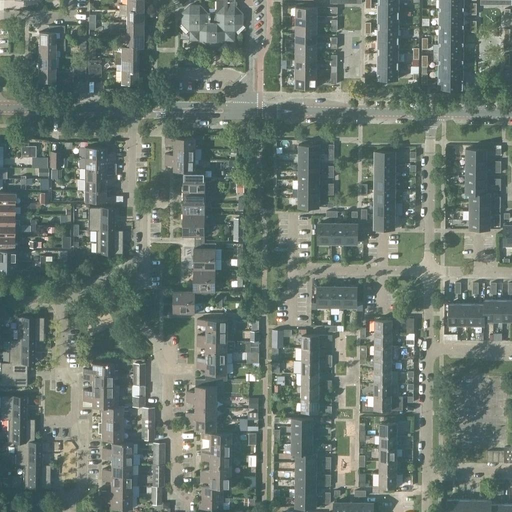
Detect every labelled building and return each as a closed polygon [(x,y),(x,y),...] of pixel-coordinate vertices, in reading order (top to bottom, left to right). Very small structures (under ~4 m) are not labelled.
[(118,10),(143,10),(142,0),(126,0),(126,4),(119,4),(118,10)] [(206,48),(217,48),(224,41),(235,41),(235,31),(242,24),(242,13),(235,5),(235,4),(235,0),(216,0),(217,12),(208,12),(200,5),(190,5),(182,12),(182,23),(189,30),(189,40),(199,41),(206,48)] [(462,8),(461,0),(440,0),(440,8),(462,8)] [(397,15),(397,3),(379,2),(379,15),(397,15)] [(317,7),(314,7),(314,3),(307,3),(307,7),(295,6),(295,16),(317,16),(317,7)] [(462,17),(462,8),(440,8),(440,17),(462,17)] [(143,22),(143,10),(118,10),(118,16),(126,16),(126,22),(143,22)] [(397,28),(397,15),(379,15),(379,28),(397,28)] [(317,25),(317,16),(295,16),(295,25),(317,25)] [(462,26),(462,17),(440,17),(440,26),(462,26)] [(142,34),(143,22),(126,22),(126,28),(119,28),(119,34),(142,34)] [(64,32),(64,25),(48,25),(48,32),(38,32),(38,44),(64,44),(64,38),(55,38),(55,32),(64,32)] [(317,33),(317,25),(295,25),(295,33),(317,33)] [(462,35),(462,26),(440,26),(440,34),(462,35)] [(397,41),(397,28),(379,28),(379,40),(397,41)] [(317,42),(317,33),(295,33),(295,42),(317,42)] [(142,47),(142,34),(119,34),(126,34),(126,46),(137,46),(137,47),(142,47)] [(462,43),(462,35),(440,34),(440,43),(462,43)] [(396,53),(397,41),(379,40),(379,53),(396,53)] [(317,51),(317,42),(295,42),(295,51),(317,51)] [(462,52),(462,43),(440,43),(440,52),(462,52)] [(64,50),(64,44),(38,44),(38,56),(55,56),(55,50),(64,50)] [(114,52),(114,58),(137,58),(137,47),(137,46),(126,46),(121,46),(121,52),(114,52)] [(316,60),(317,51),(295,51),(295,60),(316,60)] [(462,61),(462,52),(440,52),(440,61),(462,61)] [(396,66),(396,53),(379,53),(379,65),(396,66)] [(54,68),(55,56),(38,56),(38,68),(54,68)] [(121,64),(121,70),(137,70),(137,58),(114,58),(114,64),(121,64)] [(88,67),(88,81),(94,81),(94,67),(101,67),(101,60),(88,60),(88,67)] [(316,69),(316,60),(295,60),(295,68),(316,69)] [(461,70),(462,61),(440,61),(440,70),(461,70)] [(396,79),(396,66),(379,65),(378,79),(396,79)] [(54,81),(54,68),(38,68),(38,81),(54,81)] [(316,77),(316,69),(295,68),(294,77),(316,77)] [(137,83),(137,70),(121,70),(121,83),(137,83)] [(461,79),(461,70),(440,70),(440,78),(461,79)] [(316,87),(316,77),(294,77),(294,86),(316,87)] [(461,88),(461,79),(440,78),(440,88),(461,88)] [(195,148),(195,137),(165,137),(165,143),(174,143),(174,148),(195,148)] [(325,149),(319,149),(319,144),(298,144),(298,153),(325,153),(325,149)] [(28,157),(29,157),(35,157),(36,146),(21,146),(21,156),(28,157)] [(106,152),(106,146),(84,146),(84,157),(115,158),(115,152),(106,152)] [(462,161),(462,146),(447,146),(446,161),(462,161)] [(195,159),(195,148),(174,148),(174,154),(165,153),(165,159),(195,159)] [(465,157),(486,157),(486,148),(465,148),(465,157)] [(375,151),(375,164),(394,164),(395,151),(375,151)] [(50,167),(51,167),(60,167),(60,152),(50,152),(50,167)] [(324,153),(325,153),(298,153),(298,162),(319,162),(319,153),(324,153)] [(115,163),(115,158),(84,157),(84,168),(106,168),(106,163),(115,163)] [(486,166),(486,157),(465,157),(465,166),(486,166)] [(195,170),(195,159),(165,159),(165,164),(173,164),(173,170),(183,170),(195,170)] [(319,171),(319,162),(298,162),(298,171),(319,171)] [(375,164),(374,177),(394,177),(394,164),(375,164)] [(486,175),(486,166),(465,166),(465,175),(486,175)] [(106,174),(106,168),(84,168),(84,179),(114,179),(114,174),(106,174)] [(183,181),(204,181),(205,170),(195,170),(183,170),(183,181)] [(319,179),(319,171),(298,171),(298,179),(319,179)] [(486,184),(486,175),(465,175),(464,183),(486,184)] [(374,177),(374,189),(394,189),(394,177),(374,177)] [(114,185),(114,179),(84,179),(84,190),(105,190),(105,185),(114,185)] [(319,188),(319,179),(298,179),(298,188),(319,188)] [(204,192),(204,181),(183,181),(183,192),(204,192)] [(486,192),(486,184),(464,183),(464,193),(469,193),(486,193),(486,192)] [(319,197),(319,188),(298,188),(298,197),(319,197)] [(374,189),(374,202),(394,202),(394,189),(374,189)] [(105,195),(105,190),(84,190),(84,201),(114,201),(114,195),(105,195)] [(0,203),(14,203),(14,192),(0,191),(0,203)] [(204,203),(204,192),(183,192),(183,202),(204,203)] [(469,201),(490,202),(490,192),(486,192),(486,193),(469,193),(469,201)] [(319,206),(319,197),(298,197),(297,206),(319,206)] [(490,211),(490,202),(469,201),(468,210),(490,211)] [(204,213),(204,203),(183,202),(183,213),(204,213)] [(374,202),(374,214),(394,215),(394,202),(374,202)] [(0,214),(14,214),(14,203),(0,203),(0,214)] [(88,219),(114,219),(114,207),(88,207),(88,219)] [(490,219),(490,211),(468,210),(468,219),(490,219)] [(204,224),(204,213),(183,213),(183,224),(204,224)] [(14,220),(14,214),(0,214),(0,224),(19,225),(19,220),(14,220)] [(374,228),(394,228),(394,215),(374,214),(374,228)] [(114,230),(114,219),(88,219),(88,230),(96,230),(114,230)] [(490,229),(490,219),(468,219),(468,229),(490,229)] [(318,222),(318,242),(331,242),(331,222),(318,222)] [(331,222),(331,242),(344,242),(344,222),(331,222)] [(344,222),(344,242),(357,242),(357,232),(357,223),(344,222)] [(21,225),(19,225),(0,224),(0,235),(14,236),(14,230),(21,230),(21,225)] [(204,235),(204,224),(183,224),(183,235),(204,235)] [(243,235),(243,225),(234,224),(233,235),(243,235)] [(503,234),(503,244),(511,244),(511,224),(504,224),(503,224),(503,225),(503,234)] [(96,241),(122,241),(122,230),(114,230),(96,230),(96,241)] [(14,241),(14,236),(0,235),(0,246),(14,247),(18,247),(18,242),(14,241)] [(122,253),(122,241),(96,241),(96,253),(122,253)] [(215,258),(215,247),(215,243),(205,243),(205,247),(194,247),(193,258),(215,258)] [(0,260),(16,261),(16,250),(0,249),(0,260)] [(215,269),(215,258),(193,258),(193,269),(215,269)] [(0,271),(16,272),(16,261),(0,260),(0,271)] [(215,280),(215,269),(193,269),(193,280),(215,280)] [(215,291),(215,280),(193,280),(193,290),(195,291),(215,291)] [(317,286),(317,305),(330,305),(330,286),(317,286)] [(330,286),(330,305),(343,306),(343,286),(330,286)] [(343,286),(343,306),(356,306),(357,286),(343,286)] [(193,290),(184,290),(173,290),(173,301),(195,301),(195,291),(193,290)] [(493,321),(493,299),(484,299),(484,303),(484,321),(484,320),(493,321)] [(501,321),(502,299),(493,299),(493,321),(501,321)] [(510,321),(510,299),(502,299),(501,321),(510,321)] [(195,301),(173,301),(173,312),(205,313),(205,302),(195,302),(195,301)] [(457,324),(457,303),(448,303),(448,324),(457,324)] [(466,324),(466,303),(457,303),(457,324),(466,324)] [(475,325),(475,303),(466,303),(466,324),(475,325)] [(484,303),(475,303),(475,325),(484,325),(484,320),(484,321),(484,303)] [(17,328),(43,329),(43,317),(17,317),(17,328)] [(227,330),(228,319),(197,319),(197,324),(206,324),(206,330),(227,330)] [(374,332),(392,333),(392,319),(374,319),(374,332)] [(43,340),(43,329),(17,328),(16,339),(35,340),(43,340)] [(282,347),(283,336),(291,336),(291,330),(283,329),(272,329),(272,346),(282,347)] [(227,340),(227,330),(206,330),(206,335),(197,335),(197,340),(235,341),(227,340)] [(392,345),(392,333),(374,332),(374,345),(392,345)] [(332,335),(311,334),(301,334),(301,347),(319,348),(319,340),(332,340),(332,335)] [(35,340),(16,339),(8,339),(8,351),(34,351),(35,340)] [(235,351),(235,341),(197,340),(196,346),(206,346),(205,351),(227,351),(235,351)] [(392,358),(392,345),(374,345),(374,357),(392,358)] [(319,360),(319,348),(301,347),(301,360),(319,360)] [(34,363),(34,351),(8,351),(8,362),(26,362),(26,363),(34,363)] [(227,362),(227,351),(205,351),(205,357),(196,357),(196,362),(227,362)] [(392,370),(392,358),(374,357),(373,370),(392,370)] [(319,373),(319,360),(301,360),(301,373),(319,373)] [(26,362),(8,362),(0,361),(0,373),(26,374),(26,363),(26,362)] [(113,370),(113,363),(91,362),(91,368),(82,368),(82,373),(113,373),(117,374),(117,370),(113,370)] [(227,374),(227,362),(196,362),(196,367),(205,367),(205,373),(214,373),(214,379),(195,379),(195,385),(195,391),(186,391),(186,396),(217,397),(217,380),(227,380),(227,374)] [(144,374),(144,363),(134,363),(134,374),(144,374)] [(391,383),(392,370),(373,370),(373,383),(391,383)] [(0,385),(26,386),(26,374),(0,373),(0,385)] [(117,374),(113,373),(82,373),(82,379),(91,379),(91,384),(113,384),(113,378),(117,378),(117,374)] [(319,385),(319,373),(301,373),(301,385),(319,385)] [(144,385),(144,374),(134,374),(134,385),(144,385)] [(391,396),(391,383),(373,383),(373,395),(391,396)] [(113,395),(113,384),(91,384),(91,390),(82,390),(82,395),(113,395)] [(319,398),(319,385),(301,385),(301,398),(319,398)] [(0,406),(26,407),(26,396),(0,395),(0,406)] [(113,406),(113,395),(82,395),(82,400),(91,400),(91,406),(98,406),(113,406)] [(373,395),(373,409),(391,409),(402,409),(402,396),(391,396),(373,395)] [(144,406),(144,396),(134,396),(134,406),(144,406)] [(217,407),(217,397),(186,396),(186,402),(195,402),(195,407),(217,407)] [(318,411),(319,398),(301,398),(301,411),(318,411)] [(26,419),(26,418),(26,407),(0,406),(0,418),(8,419),(26,419)] [(100,417),(123,417),(123,410),(127,410),(127,406),(113,406),(98,406),(98,412),(101,412),(100,417)] [(153,417),(154,407),(143,407),(143,417),(153,417)] [(217,418),(217,407),(195,407),(195,412),(186,412),(186,418),(217,418)] [(122,428),(123,417),(100,417),(100,422),(98,422),(98,428),(122,428)] [(153,417),(143,417),(142,428),(153,428),(153,417)] [(312,426),(313,417),(291,417),(291,426),(312,426)] [(7,430),(34,430),(34,418),(26,418),(26,419),(8,419),(7,430)] [(217,429),(217,418),(186,418),(186,424),(195,424),(195,429),(217,429)] [(379,435),(397,435),(397,422),(379,422),(379,435)] [(312,435),(312,426),(291,426),(291,435),(312,435)] [(122,439),(122,428),(98,428),(98,433),(100,433),(100,439),(122,439)] [(153,428),(142,428),(142,439),(153,439),(153,428)] [(33,442),(34,430),(7,430),(7,442),(15,442),(33,442)] [(232,444),(232,432),(201,432),(201,438),(210,438),(210,443),(232,444)] [(312,444),(312,435),(291,435),(291,444),(312,444)] [(397,448),(397,435),(379,435),(378,448),(397,448)] [(42,442),(40,442),(33,442),(15,442),(15,453),(41,453),(42,442)] [(132,453),(132,442),(110,442),(110,447),(101,447),(101,453),(132,453)] [(164,454),(164,443),(154,443),(154,453),(164,454)] [(232,454),(232,444),(210,443),(210,449),(201,449),(201,454),(232,454)] [(312,452),(312,444),(291,444),(291,453),(295,453),(295,452),(312,452)] [(396,460),(397,448),(378,448),(378,460),(396,460)] [(316,462),(316,452),(312,452),(295,452),(295,453),(295,462),(316,462)] [(41,464),(41,453),(15,453),(15,464),(23,465),(23,464),(41,465),(41,464)] [(132,464),(132,453),(101,453),(101,458),(110,458),(110,464),(132,464)] [(163,464),(164,454),(154,453),(153,464),(163,464)] [(232,465),(232,454),(201,454),(201,459),(210,459),(210,465),(232,465)] [(396,473),(396,460),(378,460),(378,473),(396,473)] [(316,471),(316,462),(295,462),(295,471),(316,471)] [(23,476),(49,476),(49,464),(41,464),(41,465),(23,464),(23,465),(23,476)] [(132,475),(132,464),(110,464),(110,469),(101,469),(101,475),(132,475)] [(163,475),(163,464),(153,464),(153,475),(163,475)] [(231,476),(232,465),(210,465),(210,470),(201,470),(201,476),(231,476)] [(316,480),(316,471),(295,471),(295,479),(316,480)] [(396,486),(396,473),(378,473),(378,486),(396,486)] [(132,486),(132,475),(101,475),(101,480),(110,480),(110,485),(132,486)] [(163,486),(163,475),(153,475),(153,486),(161,486),(163,486)] [(49,488),(49,476),(23,476),(23,487),(49,488)] [(231,487),(231,476),(201,476),(201,481),(209,481),(209,486),(210,486),(223,487),(231,487)] [(316,488),(316,480),(295,479),(294,488),(316,488)] [(131,497),(132,486),(110,485),(109,491),(101,491),(101,496),(131,497)] [(161,486),(153,486),(151,486),(151,497),(161,497),(161,486)] [(210,486),(209,486),(201,486),(201,492),(199,492),(199,498),(201,498),(201,497),(223,497),(223,487),(210,486)] [(316,497),(316,488),(294,488),(294,497),(316,497)] [(131,508),(131,497),(101,496),(101,501),(109,501),(109,507),(131,508)] [(199,503),(199,508),(223,509),(223,502),(229,502),(229,498),(223,498),(223,497),(201,497),(201,498),(201,503),(199,503)] [(316,507),(316,497),(294,497),(294,506),(316,507)] [(455,511),(455,499),(446,499),(445,511),(455,511)] [(463,511),(464,499),(455,499),(455,511),(463,511)] [(472,511),(473,499),(464,499),(463,511),(472,511)] [(481,511),(482,499),(473,499),(472,511),(481,511)] [(490,511),(491,503),(491,499),(482,499),(481,511),(490,511)] [(333,511),(346,511),(347,502),(334,502),(333,502),(333,511)] [(347,502),(346,511),(359,511),(359,502),(347,502)] [(359,502),(359,511),(372,511),(373,502),(359,502)] [(499,511),(500,504),(491,503),(490,511),(499,511)]
